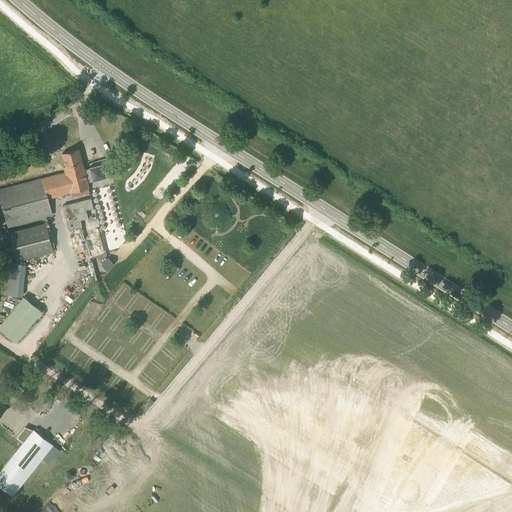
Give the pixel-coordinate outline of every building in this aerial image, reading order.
[(120,166),(130,172),(141,151),(130,145),(120,166)] [(49,198),(53,197),(89,188),(88,182),(92,181),(93,182),(107,178),(103,164),(89,168),(89,169),(84,170),(79,149),(62,153),(66,166),(64,167),(65,172),(43,178),(49,198)] [(0,188),(0,193),(8,227),(53,215),(49,198),(43,178),(0,188)] [(131,206),(138,203),(135,195),(128,198),(131,206)] [(98,218),(97,218),(96,216),(97,215),(96,215),(95,209),(95,208),(94,208),(91,197),(62,205),(69,231),(82,227),(90,258),(106,253),(106,252),(105,252),(105,253),(90,257),(88,247),(103,244),(104,244),(102,236),(103,236),(102,235),(101,235),(100,229),(101,229),(101,228),(100,229),(99,226),(100,226),(100,225),(99,225),(97,219),(98,219),(98,218)] [(46,223),(20,230),(10,232),(17,261),(54,251),(46,223)] [(109,259),(102,266),(107,271),(114,263),(109,259)] [(4,294),(13,295),(22,296),(25,264),(7,262),(4,294)] [(24,296),(0,324),(0,327),(17,341),(42,311),(24,296)] [(0,485),(13,496),(54,445),(35,430),(0,474),(0,485)]
